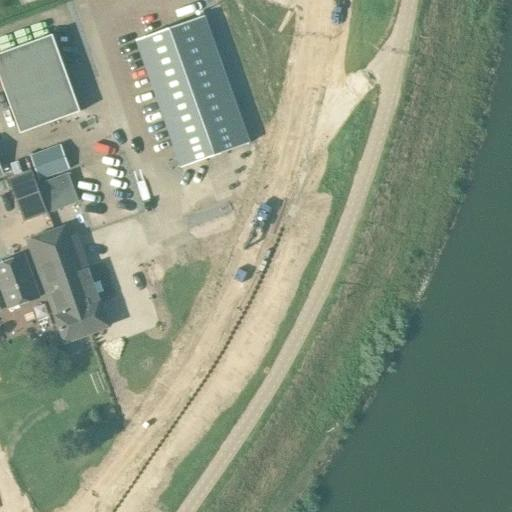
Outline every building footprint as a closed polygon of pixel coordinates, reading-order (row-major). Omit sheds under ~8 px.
[(182,169),(251,143),(205,16),(136,41),(182,169)] [(0,54),(0,75),(21,134),(81,112),(53,35),(0,54)] [(61,144),(31,156),(40,181),(70,169),(61,144)] [(8,178),(25,223),(49,214),(49,212),(40,192),(32,170),(8,178)] [(68,174),(42,184),(53,212),(79,202),(68,174)] [(66,225),(53,230),(91,333),(110,326),(76,235),(70,237),(66,225)] [(28,240),(33,251),(57,316),(67,342),(91,333),(53,230),(28,240)] [(42,298),(26,253),(0,262),(0,285),(8,310),(42,298)]
